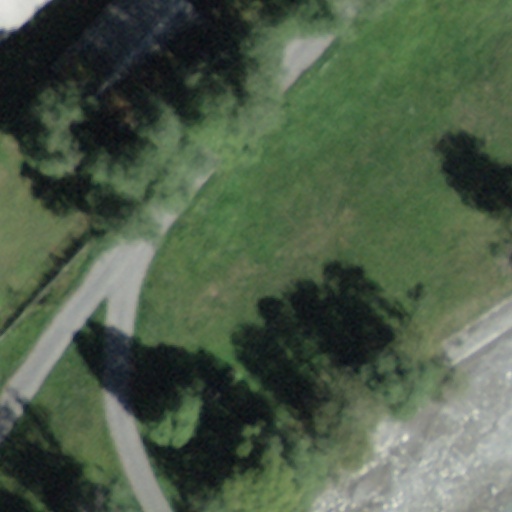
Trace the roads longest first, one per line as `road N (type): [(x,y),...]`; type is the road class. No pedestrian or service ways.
road 1 (unclassified): [(159,511),(118,410),(119,317),(132,249),(345,0)]
road 2 (track): [(132,249),(57,336),(0,420)]
